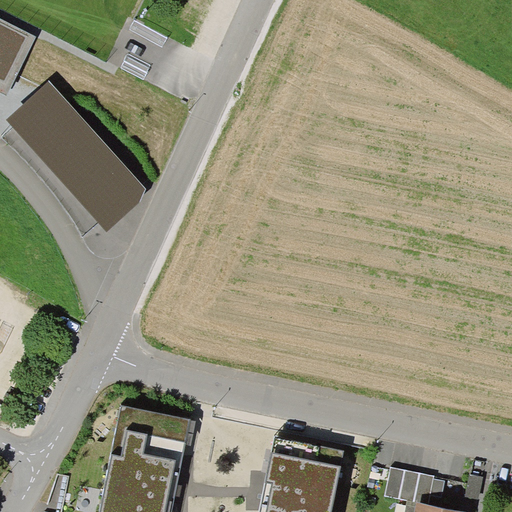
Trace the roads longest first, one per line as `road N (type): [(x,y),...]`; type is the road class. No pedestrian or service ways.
road 1 (residential): [(511,446),(94,352)]
road 2 (residential): [(263,0),(117,310)]
road 3 (residential): [(0,152),(33,184),(117,310)]
road 4 (residential): [(94,352),(5,511)]
